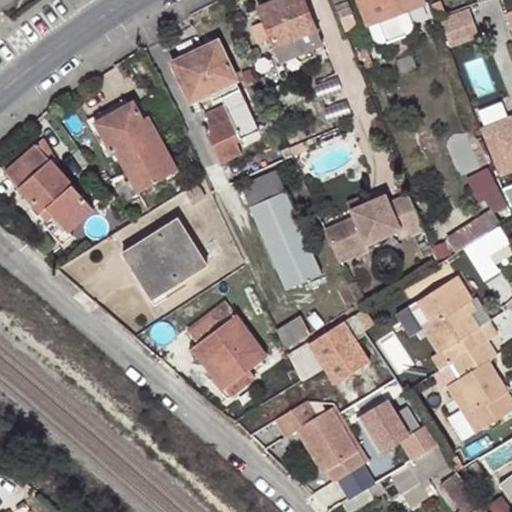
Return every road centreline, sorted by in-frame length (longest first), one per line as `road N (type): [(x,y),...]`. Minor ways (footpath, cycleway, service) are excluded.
road 1 (unclassified): [(0,254),(302,511)]
road 2 (unknown): [(349,182),(362,132),(317,0)]
road 3 (tertiary): [(0,95),(107,12)]
